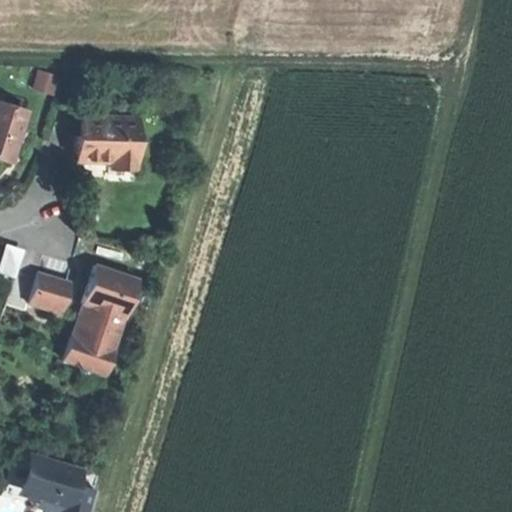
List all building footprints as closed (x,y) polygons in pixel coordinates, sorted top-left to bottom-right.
[(39,69),(34,86),(55,92),(59,74),(39,69)] [(0,104),(0,156),(10,160),(25,112),(0,104)] [(133,119),(79,117),(79,136),(75,136),(74,159),(98,160),(109,160),(108,169),(132,169),(133,119)] [(19,274),(26,245),(8,241),(1,269),(19,274)] [(100,372),(107,350),(91,345),(102,310),(118,315),(130,279),(93,267),(81,304),(84,305),(81,315),(79,320),(73,318),(60,359),(100,372)] [(65,282),(36,272),(26,302),(55,312),(65,282)] [(91,345),(107,350),(118,315),(102,310),(91,345)] [(32,457),(23,488),(29,498),(49,504),(46,511),(49,511),(90,511),(96,491),(76,486),(80,470),(32,457)]
